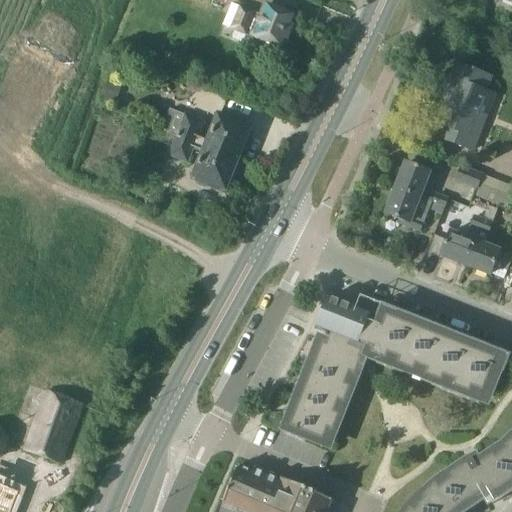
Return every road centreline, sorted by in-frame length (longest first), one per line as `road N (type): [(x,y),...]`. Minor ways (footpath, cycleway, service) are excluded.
road 1 (secondary): [(123,511),(270,228)]
road 2 (unclassified): [(310,247),(175,511)]
road 3 (track): [(0,134),(47,181),(137,222),(239,284)]
road 4 (secondary): [(270,228),(384,0)]
road 5 (unclassified): [(511,323),(310,247)]
road 6 (track): [(92,0),(104,34),(47,181)]
